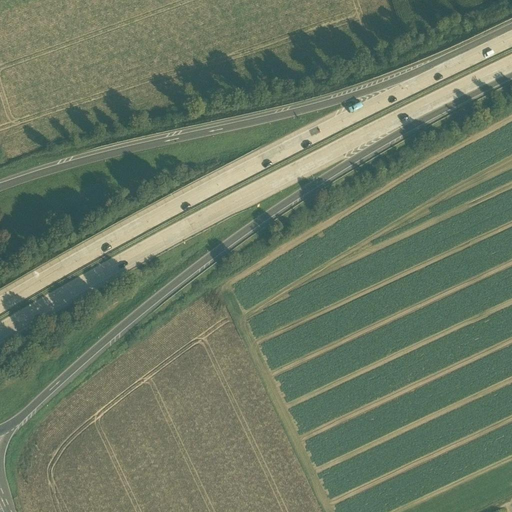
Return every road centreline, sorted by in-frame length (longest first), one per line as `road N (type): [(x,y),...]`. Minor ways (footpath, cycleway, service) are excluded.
road 1 (motorway): [(19,423),(129,322),(252,228),(354,162),(511,78)]
road 2 (motorway): [(0,336),(210,218),(511,67)]
road 3 (motorway): [(511,44),(327,131),(0,311)]
road 4 (motorway): [(511,32),(319,109),(0,187)]
